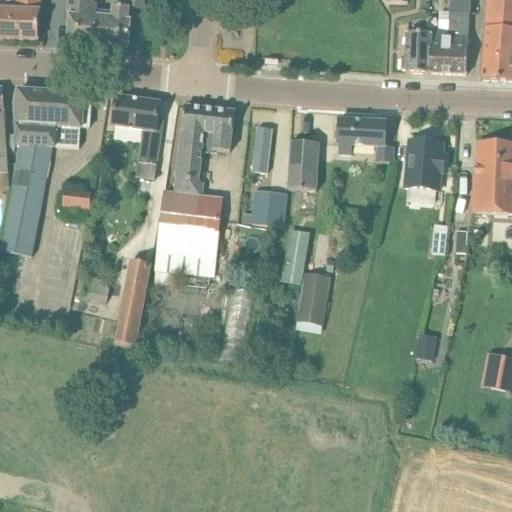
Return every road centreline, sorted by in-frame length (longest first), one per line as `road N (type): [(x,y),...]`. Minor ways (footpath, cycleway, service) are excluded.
road 1 (tertiary): [(511,115),(286,101),(200,87)]
road 2 (tertiary): [(0,71),(112,73),(200,87)]
